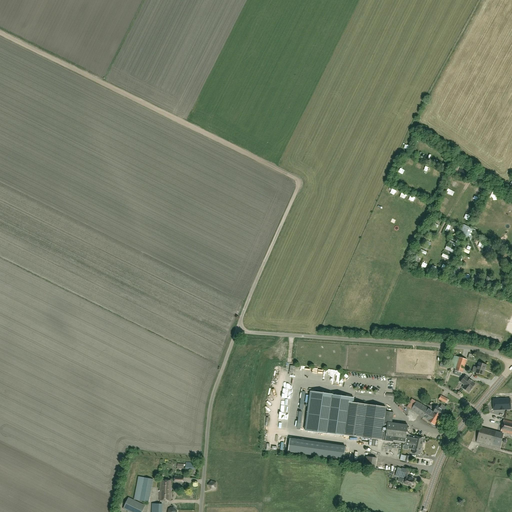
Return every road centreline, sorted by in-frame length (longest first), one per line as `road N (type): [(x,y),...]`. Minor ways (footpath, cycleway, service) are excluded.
road 1 (unknown): [(451,441),(381,403),(319,384),(299,387),(297,438),(436,473)]
road 2 (track): [(296,178),(0,31)]
road 3 (unclassified): [(511,361),(474,348),(237,328)]
road 4 (residential): [(200,511),(208,416),(237,328)]
road 5 (tertiary): [(423,511),(451,441),(511,367)]
road 6 (unclassified): [(237,328),(296,178)]
